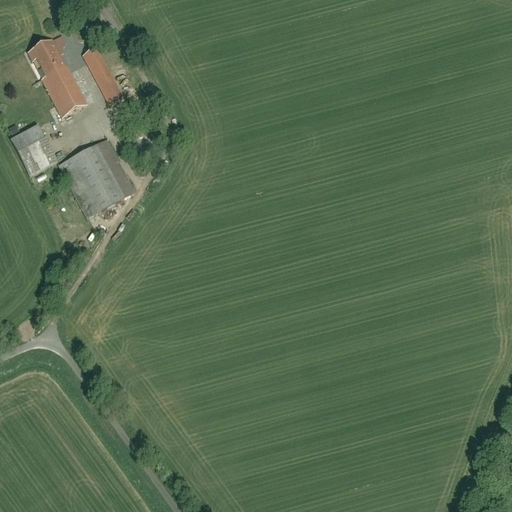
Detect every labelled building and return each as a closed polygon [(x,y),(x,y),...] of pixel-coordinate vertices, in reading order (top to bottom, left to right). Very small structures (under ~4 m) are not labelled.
[(56,43),(27,59),(61,120),(90,104),(56,43)] [(100,52),(85,60),(112,109),(127,101),(100,52)] [(45,129),(16,144),(33,178),(62,163),(45,129)] [(133,142),(132,152),(136,159),(144,163),(153,160),(158,153),(157,144),(152,137),(140,137),(133,142)] [(110,145),(63,171),(90,221),(137,195),(110,145)]
